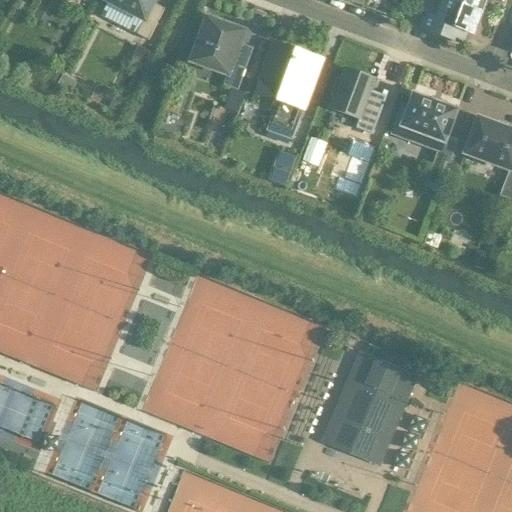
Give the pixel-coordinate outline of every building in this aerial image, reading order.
[(105,0),(105,1),(144,21),(137,35),(148,41),(164,9),(154,4),(155,0),(105,0)] [(482,12),(448,0),(443,0),(437,19),(424,15),(419,28),(457,42),(461,30),(472,34),(472,35),(473,35),(482,12)] [(448,0),(482,12),(486,0),(448,0)] [(240,43),(244,32),(208,19),(192,62),(227,75),(223,86),(237,91),(253,48),(240,43)] [(309,95),(322,60),(273,43),(261,77),(283,85),(277,100),(279,101),(267,131),(291,139),(302,109),(303,110),(308,95),(309,95)] [(375,80),(345,69),(341,81),(337,80),(331,96),(335,97),(330,109),(359,119),(356,128),(372,134),(386,97),(371,91),(375,80)] [(433,101),(431,100),(431,101),(415,95),(413,94),(413,96),(409,108),(404,107),(405,106),(403,106),(402,108),(393,132),(392,134),(394,135),(394,134),(412,141),(411,142),(413,142),(414,140),(413,140),(416,132),(435,139),(432,147),(431,149),(433,149),(440,152),(441,153),(442,151),(445,143),(446,142),(445,142),(456,112),(457,112),(457,110),(455,109),(455,110),(440,104),(438,103),(432,101),(433,101)] [(511,171),(511,130),(507,129),(508,129),(506,128),(506,129),(498,126),(498,125),(496,125),(480,119),(478,118),(477,120),(478,120),(466,152),(465,152),(465,154),(467,155),(467,154),(511,171)] [(351,139),(346,153),(351,155),(341,180),(336,178),(332,189),(356,198),(374,147),(351,139)] [(280,152),(269,182),(269,183),(281,187),(286,189),(297,158),(280,152)] [(449,166),(434,161),(424,187),(439,192),(449,166)] [(416,378),(360,355),(347,385),(351,386),(346,397),(350,399),(331,443),(372,460),(391,416),(395,417),(399,406),(403,408),(416,378)] [(61,400),(66,385),(50,380),(45,395),(61,400)] [(133,461),(87,446),(78,473),(124,489),(133,461)]
